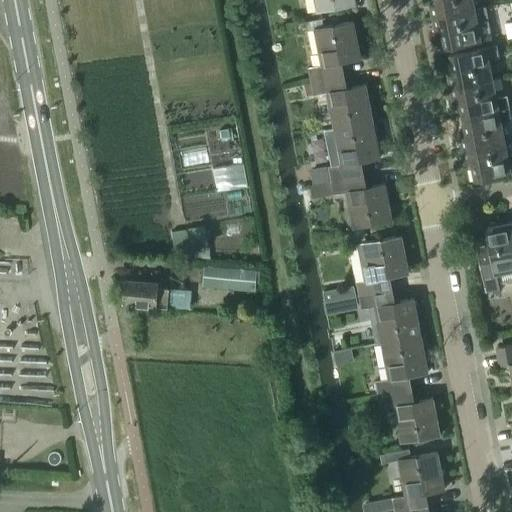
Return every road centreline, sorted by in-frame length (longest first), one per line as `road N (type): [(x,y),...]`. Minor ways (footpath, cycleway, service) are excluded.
road 1 (secondary): [(113,511),(15,0)]
road 2 (residential): [(393,0),(486,511)]
road 3 (track): [(136,0),(176,217)]
